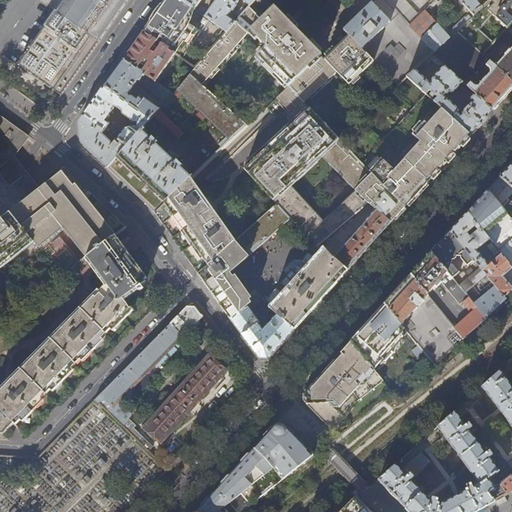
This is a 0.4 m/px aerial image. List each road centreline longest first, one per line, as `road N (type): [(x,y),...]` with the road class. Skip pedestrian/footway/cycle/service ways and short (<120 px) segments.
road 1 (residential): [(511,126),(273,393)]
road 2 (residential): [(0,447),(37,448),(195,291)]
road 3 (residential): [(52,139),(135,214),(195,291)]
road 4 (residential): [(148,0),(52,139)]
road 5 (residential): [(273,393),(162,511)]
road 6 (residential): [(195,291),(273,393)]
